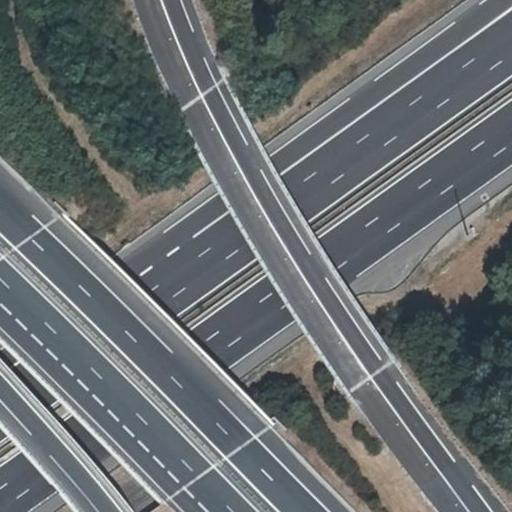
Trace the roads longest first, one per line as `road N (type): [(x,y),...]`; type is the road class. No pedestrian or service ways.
road 1 (motorway): [(0,495),(511,129)]
road 2 (motorway): [(481,511),(288,243),(205,94),(169,0)]
road 3 (motorway): [(309,511),(0,201)]
road 4 (motorway): [(511,2),(210,254)]
road 5 (motorway): [(511,40),(210,254)]
road 6 (motorway): [(0,289),(224,511)]
road 7 (motorway): [(210,254),(0,404)]
road 8 (motorway): [(0,384),(109,511)]
